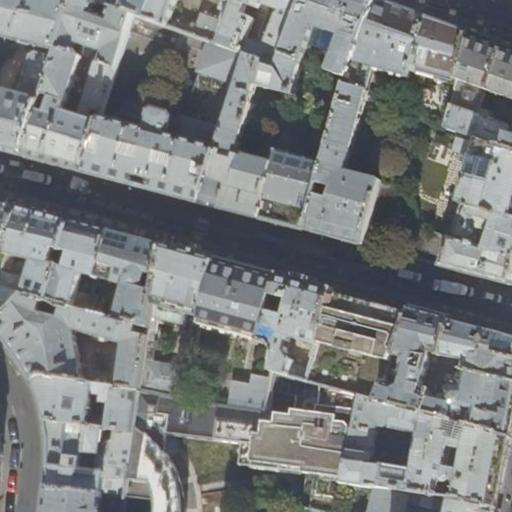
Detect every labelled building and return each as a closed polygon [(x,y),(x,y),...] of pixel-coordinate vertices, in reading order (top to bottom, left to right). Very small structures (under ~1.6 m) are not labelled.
[(0,0),(0,35),(53,50),(51,58),(36,54),(30,57),(23,82),(18,86),(16,95),(0,90),(0,151),(25,158),(74,4),(58,0),(0,0)] [(95,13),(98,2),(95,1),(91,0),(75,0),(74,4),(25,158),(53,165),(85,173),(134,15),(113,8),(110,18),(95,13)] [(95,0),(95,1),(98,2),(113,8),(134,15),(148,20),(155,0),(95,0)] [(155,0),(148,20),(213,43),(220,26),(221,20),(202,15),(197,30),(170,21),(177,0),(223,0),(221,7),(225,9),(228,1),(228,0),(155,0)] [(228,0),(228,1),(237,4),(227,33),(224,31),(225,27),(220,26),(213,43),(244,54),(263,0),(228,0)] [(263,0),(244,54),(247,55),(280,67),(284,56),(304,0),(263,0)] [(348,78),(376,0),(304,0),(284,56),(303,63),(348,78)] [(401,7),(380,0),(376,0),(348,78),(335,127),(307,232),(333,239),(364,247),(373,209),(380,184),(381,181),(347,172),(374,70),(409,79),(410,76),(425,16),(401,7)] [(244,54),(134,15),(85,173),(202,204),(247,55),(244,54)] [(444,23),(425,16),(410,76),(425,80),(430,75),(458,85),(472,33),(444,23)] [(511,47),(472,33),(458,85),(447,128),(461,133),(511,151),(511,47)] [(295,95),(303,63),(284,56),(280,67),(247,55),(202,204),(233,212),(284,226),(307,232),(335,127),(316,121),(312,137),(308,136),(305,149),(323,153),(320,164),(276,153),(273,164),(246,157),(241,148),(247,126),(248,126),(253,106),(252,106),(257,86),(295,95)] [(397,121),(407,123),(409,114),(400,111),(397,121)] [(412,259),(469,274),(511,285),(511,151),(461,133),(456,151),(474,156),(462,205),(466,206),(456,239),(420,230),(412,259)] [(408,193),(380,184),(373,209),(401,216),(408,193)] [(0,200),(0,252),(8,255),(22,206),(0,200)] [(47,213),(22,206),(8,255),(37,262),(33,281),(24,279),(19,281),(17,277),(3,273),(0,284),(0,288),(25,296),(52,303),(61,267),(53,265),(56,254),(63,256),(64,253),(72,220),(47,213)] [(92,225),(72,220),(64,253),(72,255),(69,266),(62,263),(61,267),(52,303),(90,313),(94,296),(99,279),(112,230),(92,225)] [(137,237),(112,230),(99,279),(129,287),(120,321),(143,327),(152,330),(154,319),(158,293),(146,290),(149,274),(160,276),(165,244),(137,237)] [(191,251),(165,244),(160,276),(158,293),(154,319),(159,320),(181,325),(182,321),(187,322),(189,314),(203,317),(219,258),(191,251)] [(201,322),(201,326),(263,343),(270,314),(274,297),(281,275),(251,267),(219,258),(203,317),(201,322)] [(312,283),(281,275),(274,297),(291,302),(287,319),(270,314),(263,343),(272,345),(276,353),(273,372),(305,381),(308,382),(312,370),(301,368),(300,372),(292,370),(293,363),(288,353),(292,339),(318,346),(319,344),(332,293),(334,289),(312,283)] [(0,324),(25,296),(0,288),(0,324)] [(374,304),(332,293),(319,344),(393,363),(411,313),(374,304)] [(90,313),(52,303),(25,296),(0,324),(0,333),(10,345),(17,354),(34,380),(40,373),(85,381),(76,338),(76,331),(126,344),(120,388),(142,391),(147,362),(151,337),(142,334),(143,327),(120,321),(103,316),(90,313)] [(106,299),(94,296),(90,313),(103,316),(106,299)] [(412,309),(411,313),(393,363),(380,402),(426,415),(432,392),(435,380),(439,367),(453,319),(433,314),(412,309)] [(147,362),(154,364),(158,343),(156,343),(159,320),(154,319),(152,330),(151,337),(147,362)] [(511,335),(491,330),(453,319),(439,367),(454,370),(455,361),(465,363),(463,372),(511,382),(511,335)] [(147,362),(142,391),(187,399),(192,370),(154,364),(147,362)] [(511,382),(463,372),(454,370),(439,367),(435,380),(455,385),(454,388),(448,392),(447,396),(432,392),(426,415),(510,438),(511,439),(511,435),(511,382)] [(120,388),(85,381),(40,373),(34,380),(37,384),(44,402),(48,421),(136,433),(142,391),(120,388)] [(233,383),(229,406),(266,413),(272,378),(252,375),(251,385),(233,383)] [(172,511),(173,508),(172,495),(170,488),(166,473),(162,465),(155,453),(160,426),(214,433),(213,440),(251,445),(249,466),(277,470),(278,466),(301,469),(301,473),(315,475),(309,510),(317,511),(337,511),(343,483),(359,396),(308,382),(305,381),(303,395),(294,394),(292,414),(275,412),(274,415),(266,413),(229,406),(187,399),(142,391),(136,433),(127,498),(125,511),(172,511)] [(439,475),(459,480),(455,499),(496,508),(503,473),(510,438),(426,415),(380,402),(359,396),(343,483),(378,489),(395,490),(435,496),(439,475)] [(136,433),(48,421),(49,430),(51,452),(51,468),(49,488),(127,498),(136,433)] [(125,511),(127,498),(49,488),(45,511),(125,511)] [(435,496),(395,490),(378,489),(372,511),(495,511),(496,508),(455,499),(449,498),(435,496)]
